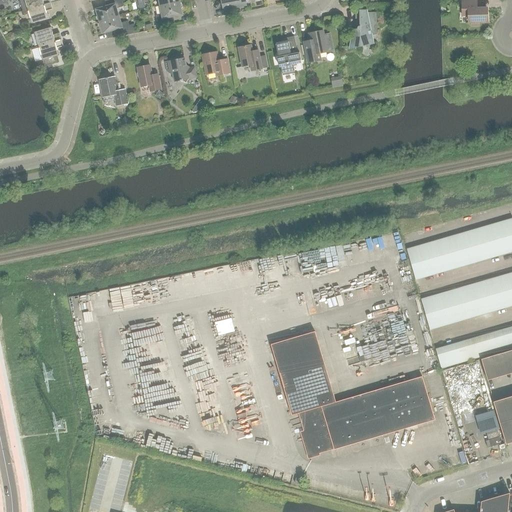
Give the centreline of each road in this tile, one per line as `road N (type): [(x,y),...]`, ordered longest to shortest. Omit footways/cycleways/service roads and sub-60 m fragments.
road 1 (residential): [(0,170),(42,161),(62,146),(89,58)]
road 2 (residential): [(89,58),(207,31)]
road 3 (residential): [(207,31),(324,0)]
